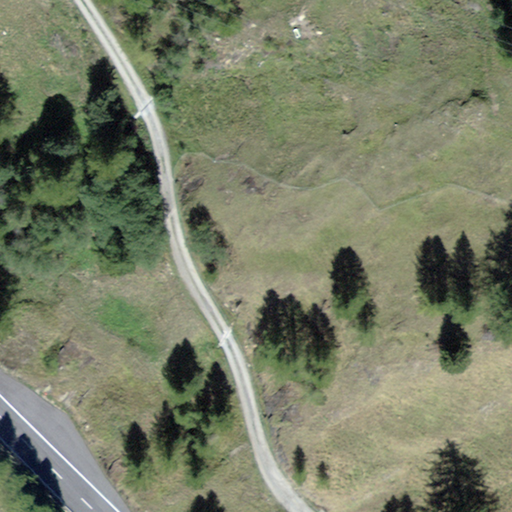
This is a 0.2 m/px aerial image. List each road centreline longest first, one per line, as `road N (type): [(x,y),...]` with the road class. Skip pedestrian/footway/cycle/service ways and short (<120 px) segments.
road 1 (track): [(305,511),(266,470),(235,353),(176,246),(155,127),(81,0)]
road 2 (secondary): [(92,511),(0,418)]
